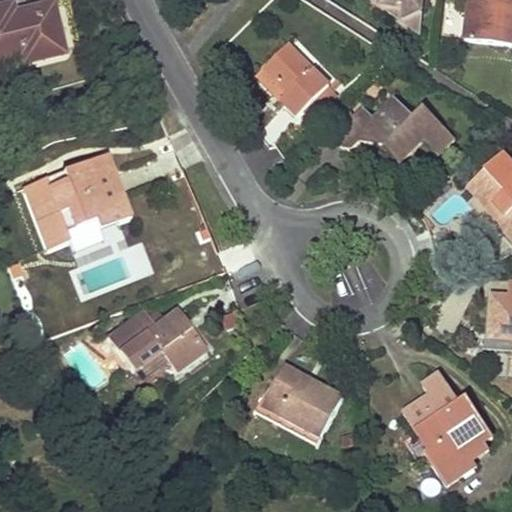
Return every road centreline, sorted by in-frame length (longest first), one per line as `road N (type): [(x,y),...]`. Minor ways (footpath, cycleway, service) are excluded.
road 1 (residential): [(297,247),(302,296),(331,318),(367,318),(396,295),(404,260),(388,227),(355,211),(320,219)]
road 2 (residential): [(138,0),(265,223),(297,247)]
